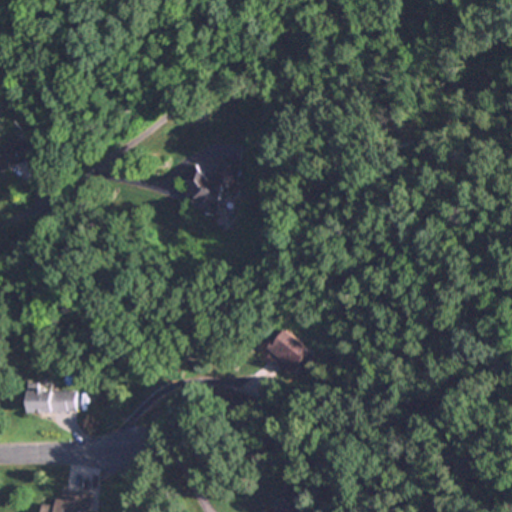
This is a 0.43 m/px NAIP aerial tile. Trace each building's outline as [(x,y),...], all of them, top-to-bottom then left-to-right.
[(0,172),(31,163),(23,140),(0,147),(0,172)] [(238,161),(221,159),(219,173),(191,169),(190,177),(203,179),(198,212),(218,215),(220,200),(225,201),(227,188),(235,189),(238,161)] [(292,371),(311,352),(288,328),(268,348),(292,371)] [(80,413),(80,390),(33,390),(33,413),(80,413)] [(44,511),(89,511),(90,492),(65,491),(64,504),(45,503),(44,511)] [(299,511),(300,511),(279,503),(275,511),(299,511)]
